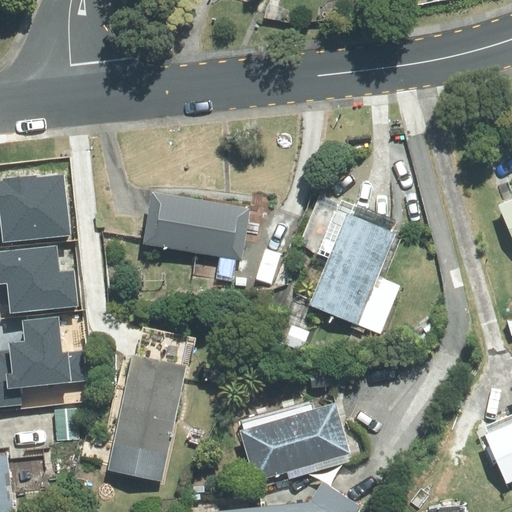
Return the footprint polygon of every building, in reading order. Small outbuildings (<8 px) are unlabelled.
[(251,207),(153,191),(145,244),(243,260),(251,207)] [(511,232),(511,198),(500,204),(511,232)] [(382,330),(399,288),(379,280),(398,233),(348,213),(312,305),(361,325),(362,322),(382,330)] [(0,298),(72,291),(65,234),(19,239),(16,218),(0,219),(0,298)] [(328,229),(306,219),(298,239),(320,249),(328,229)] [(283,252),(263,247),(255,282),(275,286),(283,252)] [(189,365),(137,354),(116,446),(170,457),(189,365)] [(351,451),(338,404),(241,433),(256,482),(352,454),(352,453),(391,478),(419,432),(378,407),(351,451)] [(78,410),(56,412),(59,443),(80,441),(78,410)] [(508,483),(511,481),(511,424),(488,434),(508,483)] [(0,511),(17,511),(11,455),(0,455),(0,511)] [(511,500),(511,484),(511,483),(508,484),(492,491),(498,506),(511,500)]
